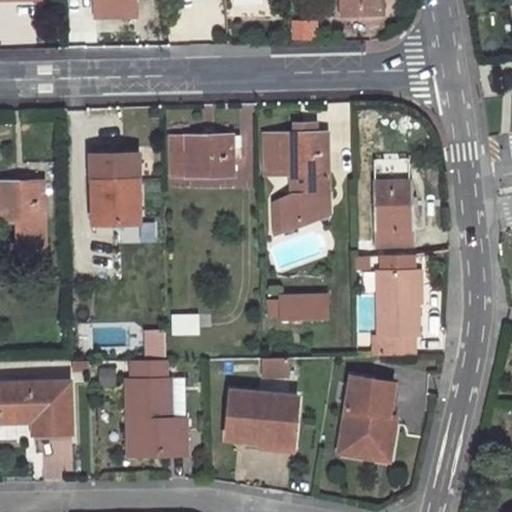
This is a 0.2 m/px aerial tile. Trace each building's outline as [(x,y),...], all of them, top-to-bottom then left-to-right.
[(96,0),(97,16),(136,15),(136,0),(96,0)] [(382,0),(342,0),(343,13),(383,13),(382,0)] [(327,132),(264,133),(265,175),(291,174),(292,194),(328,194),(327,132)] [(233,134),(171,136),(172,177),(234,175),(233,147),(233,134)] [(240,134),(233,134),(233,147),(241,147),(240,134)] [(139,157),(91,158),(93,220),(140,219),(139,157)] [(413,180),(372,181),(375,246),(415,245),(413,180)] [(44,181),(0,182),(0,221),(18,221),(19,257),(46,257),(44,181)] [(421,336),(420,270),(380,271),(380,336),(385,336),(385,355),(415,355),(415,336),(421,336)] [(94,290),(94,336),(145,335),(144,290),(94,290)] [(198,314),(172,315),(173,335),(199,334),(198,314)] [(327,314),(282,315),(282,337),(327,337),(327,314)] [(263,357),(265,378),(294,376),(293,355),(263,357)] [(139,422),(140,455),(172,453),(172,458),(190,457),(190,422),(189,422),(176,422),(175,382),(172,382),(172,360),(140,360),(140,383),(131,383),(132,422),(139,422)] [(100,368),(101,387),(119,386),(118,367),(100,368)] [(385,454),(390,416),(395,385),(353,378),(342,446),(385,454)] [(175,382),(176,422),(189,422),(189,381),(175,382)] [(76,434),(74,383),(2,385),(4,417),(37,416),(37,435),(76,434)] [(300,399),(233,391),(228,441),(264,446),(265,440),(291,443),(292,443),(295,443),(300,399)] [(340,455),(392,463),(399,418),(390,416),(385,454),(342,446),(340,455)] [(76,434),(37,435),(38,442),(76,441),(76,434)] [(291,443),(265,440),(264,446),(264,449),(290,453),(292,443),(291,443)]
